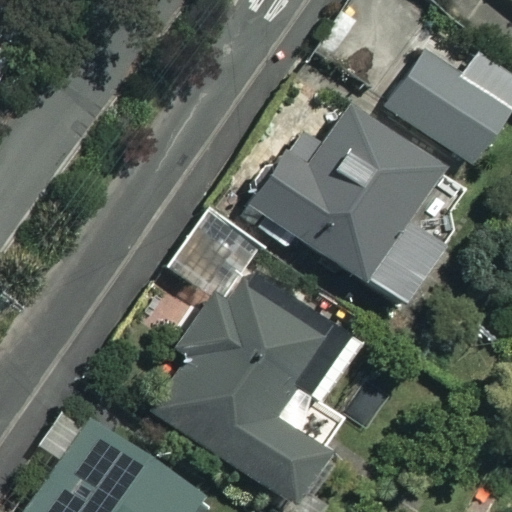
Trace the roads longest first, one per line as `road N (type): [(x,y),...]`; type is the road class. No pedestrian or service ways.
road 1 (residential): [(268,0),(0,397)]
road 2 (residential): [(0,192),(142,0)]
